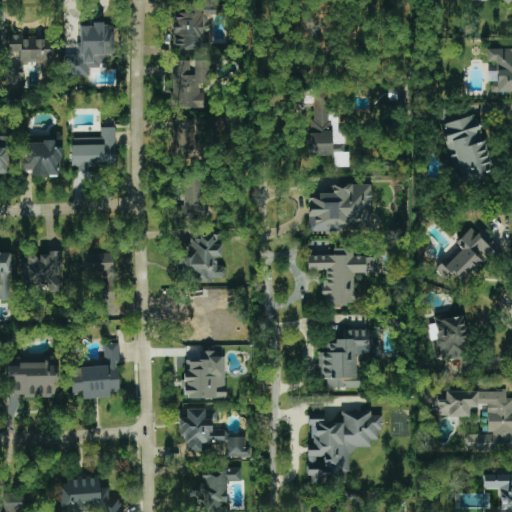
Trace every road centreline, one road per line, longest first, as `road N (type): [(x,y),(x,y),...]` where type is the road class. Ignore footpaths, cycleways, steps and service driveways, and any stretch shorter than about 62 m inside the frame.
road 1 (residential): [(275,511),(280,376),(265,268),(261,0)]
road 2 (residential): [(149,511),(141,0)]
road 3 (residential): [(148,429),(0,438)]
road 4 (residential): [(139,203),(0,211)]
